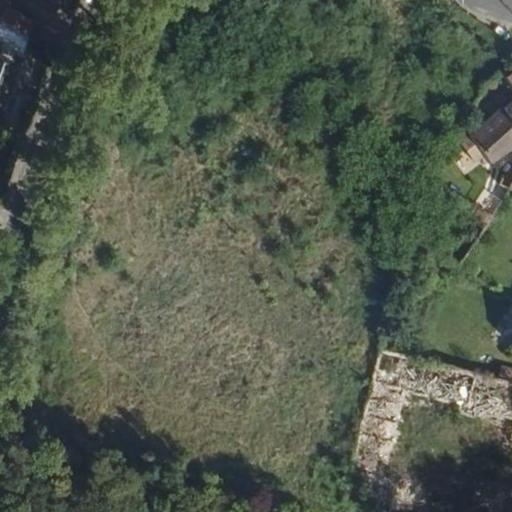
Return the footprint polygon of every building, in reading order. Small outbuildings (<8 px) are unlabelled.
[(0,25),(10,31),(16,14),(0,4),(0,25)] [(45,30),(16,14),(10,31),(38,44),(39,45),(45,30)] [(0,113),(9,118),(38,44),(10,31),(0,25),(0,113)] [(511,127),(511,86),(508,82),(488,103),(492,107),(500,115),(511,127)] [(498,172),(511,157),(511,127),(500,115),(472,146),(490,164),(498,172)] [(490,164),(472,146),(471,145),(464,153),(479,175),(490,164)] [(420,358),(424,345),(383,334),(341,503),(373,511),(511,511),(511,371),(500,368),(498,378),(420,358)]
